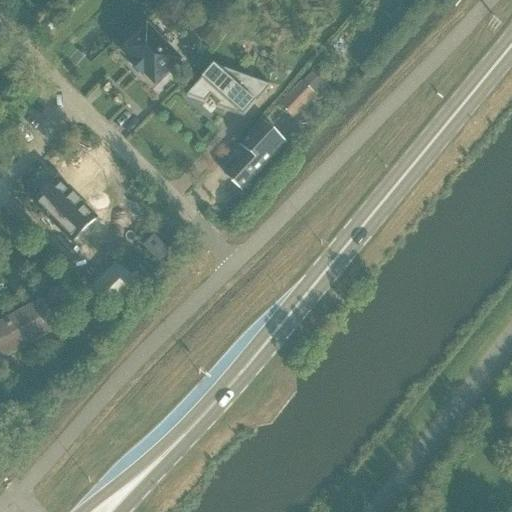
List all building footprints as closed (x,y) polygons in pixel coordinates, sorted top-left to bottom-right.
[(405,6),(398,12),(404,18),(411,12),(405,6)] [(213,22),(200,37),(211,46),(223,31),(213,22)] [(156,79),(179,57),(149,27),(127,49),(132,54),(131,56),(147,72),(148,71),(156,79)] [(273,86),(215,66),(188,96),(206,103),(212,96),(221,104),(218,107),(246,117),(273,86)] [(302,80),(280,105),(295,119),(317,95),(314,93),(323,83),(312,72),(304,82),(302,80)] [(243,191),(265,167),(284,147),(261,125),(241,146),(249,153),(228,176),(243,191)] [(37,203),(73,240),(95,219),(59,181),(37,203)] [(171,251),(154,235),(143,247),(159,263),(171,251)] [(130,293),(114,277),(97,293),(113,310),(130,293)] [(32,313),(0,330),(0,361),(58,330),(43,302),(30,309),(32,313)] [(80,314),(96,329),(106,319),(90,304),(80,314)]
